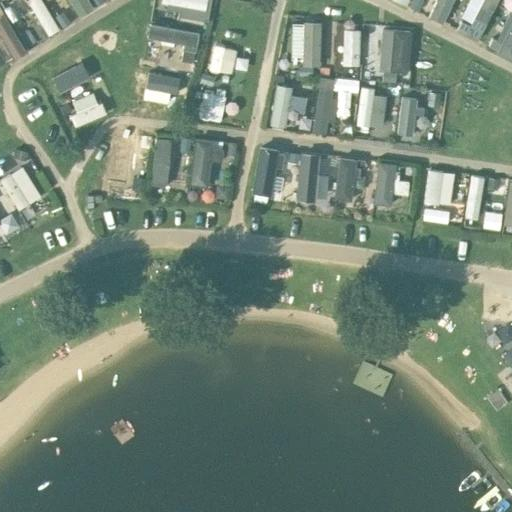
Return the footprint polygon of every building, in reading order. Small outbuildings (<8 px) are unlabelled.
[(411,0),(409,7),(416,11),(421,0),(411,0)] [(422,0),(419,7),(428,12),(434,0),(422,0)] [(436,0),(430,15),(445,20),(452,0),(436,0)] [(475,38),(497,0),(467,0),(453,25),(475,38)] [(511,0),(499,0),(497,4),(511,10),(511,0)] [(206,20),(207,6),(180,6),(179,19),(206,20)] [(0,39),(4,37),(14,55),(27,48),(8,10),(0,13),(0,39)] [(62,25),(69,20),(63,10),(55,15),(62,25)] [(293,21),(293,61),(319,61),(319,22),(293,21)] [(196,59),(199,28),(149,22),(148,35),(181,39),(179,57),(196,59)] [(343,63),(360,64),(361,26),(344,26),(343,63)] [(410,69),(412,27),(393,26),(391,68),(410,69)] [(511,53),(511,30),(502,49),(511,53)] [(77,51),(65,57),(72,69),(84,63),(77,51)] [(45,57),(34,63),(38,71),(50,64),(45,57)] [(142,60),(136,87),(159,92),(161,86),(184,92),(189,72),(142,60)] [(57,93),(94,75),(88,63),(51,80),(57,93)] [(310,75),(311,65),(297,65),(297,74),(310,75)] [(380,80),(393,81),(394,70),(381,69),(380,80)] [(202,72),(200,80),(211,84),(214,75),(202,72)] [(330,130),(335,89),(359,91),(360,78),(320,73),(314,128),(330,130)] [(266,120),(281,123),(284,111),(299,114),(303,100),(290,97),(293,83),(275,79),(266,120)] [(361,87),(359,124),(385,125),(386,88),(361,87)] [(399,131),(413,133),(416,90),(402,88),(399,131)] [(76,126),(107,111),(100,98),(69,112),(76,126)] [(70,110),(67,102),(60,106),(63,113),(70,110)] [(115,131),(113,178),(130,179),(132,132),(115,131)] [(148,148),(150,136),(140,135),(139,147),(148,148)] [(155,135),(153,182),(170,183),(172,136),(155,135)] [(189,136),(180,135),(179,148),(188,149),(189,136)] [(208,183),(212,156),(221,158),(224,139),(196,135),(189,180),(208,183)] [(227,142),(225,152),(234,154),(235,143),(227,142)] [(270,194),(281,147),(262,143),(251,189),(270,194)] [(13,156),(25,159),(27,151),(16,147),(13,156)] [(300,150),(298,199),(318,199),(319,171),(327,171),(328,151),(300,150)] [(297,161),(297,154),(289,153),(288,161),(297,161)] [(377,159),(375,202),(393,202),(393,192),(408,193),(409,177),(396,177),(396,160),(377,159)] [(22,163),(0,176),(0,177),(19,209),(42,195),(22,163)] [(403,172),(413,173),(414,165),(404,164),(403,172)] [(429,166),(424,199),(450,203),(456,170),(429,166)] [(478,216),(487,174),(473,171),(465,213),(478,216)] [(486,187),(496,188),(498,178),(488,177),(486,187)] [(145,190),(146,179),(132,178),(131,189),(145,190)]
